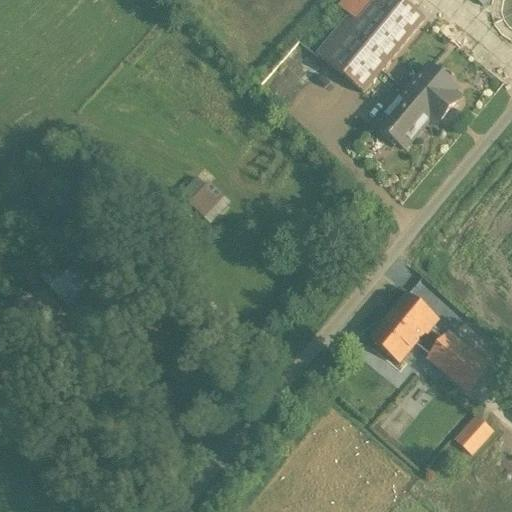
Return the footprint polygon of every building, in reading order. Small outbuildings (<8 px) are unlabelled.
[(396,0),(380,0),(359,27),(351,20),(319,58),(364,95),(423,22),(396,0)] [(435,117),(408,93),(378,127),(404,151),(435,117)] [(207,186),(187,205),(201,220),(221,201),(207,186)] [(63,260),(40,279),(70,313),(92,294),(63,260)] [(438,321),(408,296),(370,342),(398,365),(415,344),(424,334),(426,336),(430,331),(438,321)] [(430,331),(426,336),(424,334),(415,344),(430,357),(443,342),(430,331)] [(488,368),(448,335),(443,342),(430,357),(428,360),(468,393),(488,368)] [(493,432),(478,419),(456,443),(471,457),(493,432)]
